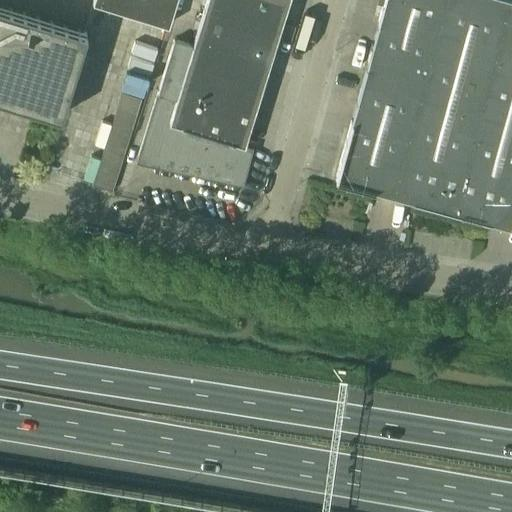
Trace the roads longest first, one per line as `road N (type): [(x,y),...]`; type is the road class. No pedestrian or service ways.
road 1 (motorway): [(0,419),(511,505)]
road 2 (motorway): [(511,444),(0,365)]
road 3 (unclassified): [(270,251),(0,193)]
road 4 (unclassified): [(270,251),(337,0)]
road 5 (unclassified): [(511,287),(270,251)]
